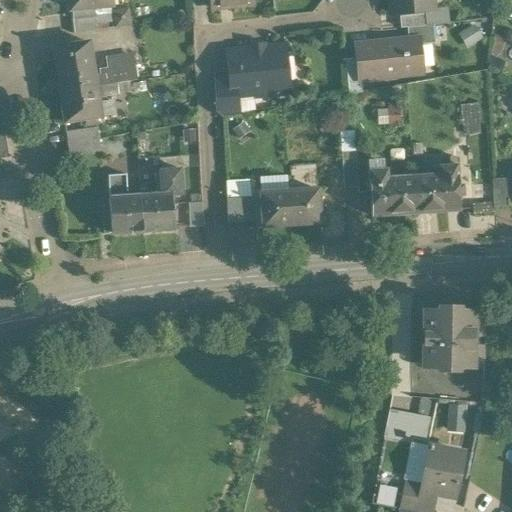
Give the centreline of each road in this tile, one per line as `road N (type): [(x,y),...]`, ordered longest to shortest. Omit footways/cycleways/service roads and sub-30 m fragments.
road 1 (residential): [(217,279),(206,102),(212,38),(368,0)]
road 2 (residential): [(70,304),(35,136),(27,21),(34,0)]
road 3 (secondary): [(511,256),(217,279)]
road 4 (secondary): [(217,279),(70,304)]
